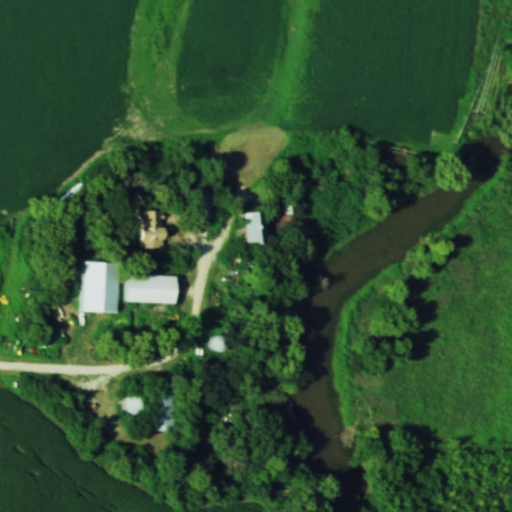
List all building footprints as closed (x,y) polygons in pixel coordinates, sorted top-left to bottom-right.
[(193,89),(202,102),(221,89),(212,76),(193,89)] [(335,170),(311,170),(311,183),(335,183),(335,170)] [(188,219),(212,217),(210,189),(185,191),(188,219)] [(158,210),(135,210),(135,248),(158,248),(158,210)] [(239,244),(260,243),(258,212),(237,213),(239,244)] [(145,432),(172,432),(172,390),(144,390),(144,391),(120,391),(121,415),(145,415),(145,432)]
